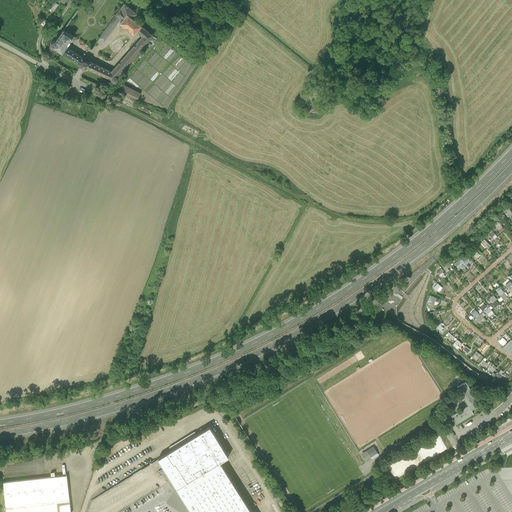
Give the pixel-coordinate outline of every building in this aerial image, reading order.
[(58,4),(55,1),(50,7),(54,10),(58,4)] [(124,17),(126,18),(131,12),(136,17),(140,12),(128,2),(119,12),(124,17)] [(107,40),(124,17),(119,12),(102,37),(106,39),(107,40)] [(126,18),(124,21),(138,33),(141,30),(146,24),(136,17),(131,12),(126,18)] [(90,66),(115,78),(115,79),(115,80),(116,80),(116,81),(117,81),(118,81),(119,81),(120,81),(120,80),(121,80),(121,79),(121,78),(121,77),(120,76),(154,38),(156,34),(146,24),(141,30),(146,35),(114,70),(90,58),(70,44),(77,35),(67,28),(59,39),(58,39),(56,39),(55,40),(54,41),(53,42),(53,44),(53,45),(54,46),(55,47),(56,48),(57,48),(59,48),(60,47),(84,63),(83,64),(86,66),(89,68),(90,66)] [(142,92),(126,84),(123,90),(139,99),(142,92)] [(504,214),(501,216),(506,224),(509,221),(504,214)] [(493,240),(497,237),(493,230),(488,233),(493,240)] [(479,243),(487,249),(491,245),(490,243),(493,239),(487,234),(479,243)] [(462,260),(466,264),(470,260),(466,256),(462,260)] [(435,272),(440,277),(444,272),(440,268),(435,272)] [(503,285),(507,288),(511,283),(508,280),(503,285)] [(432,288),(437,291),(440,286),(435,283),(432,288)] [(429,296),(426,301),(434,305),(437,299),(429,296)] [(479,305),(485,314),(489,311),(483,302),(479,305)] [(474,309),(470,313),(474,317),(478,313),(474,309)] [(430,319),(437,317),(434,311),(428,313),(430,319)] [(479,323),(484,319),(479,314),(474,318),(479,323)] [(452,343),(459,350),(462,346),(455,340),(452,343)] [(506,345),(503,347),(511,355),(511,341),(511,340),(506,345)] [(475,360),(479,355),(474,351),(470,356),(475,360)] [(479,360),(477,365),(486,369),(486,371),(492,374),(495,367),(479,360)] [(456,423),(456,424),(474,414),(472,410),(480,405),(466,382),(457,387),(468,405),(451,415),(456,423)] [(210,426),(159,459),(179,491),(171,504),(183,511),(250,511),(220,462),(229,456),(210,426)] [(375,446),(362,454),(366,460),(380,453),(375,446)] [(5,482),(7,511),(73,511),(69,474),(5,482)]
